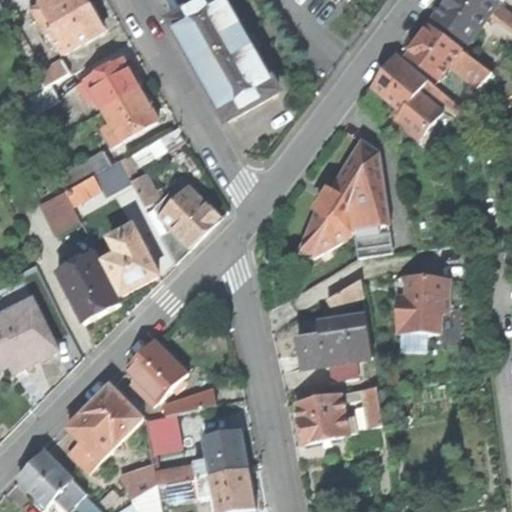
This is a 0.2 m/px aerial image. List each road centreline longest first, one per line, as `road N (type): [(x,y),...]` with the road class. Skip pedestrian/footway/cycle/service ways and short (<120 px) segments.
road 1 (residential): [(0,473),(231,240)]
road 2 (residential): [(286,511),(231,240)]
road 3 (residential): [(256,212),(413,0)]
road 4 (residential): [(256,212),(132,0)]
